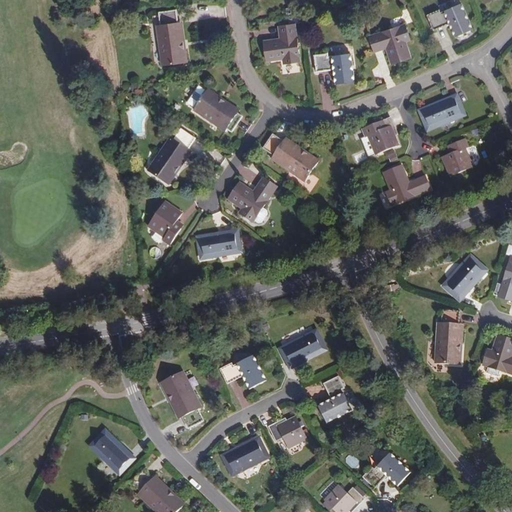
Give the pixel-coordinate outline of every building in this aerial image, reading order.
[(440,9),(428,14),(434,29),(450,22),(455,35),(473,27),(462,2),(441,12),(440,9)] [(186,59),(185,47),(181,47),(177,21),(176,8),(158,10),(159,23),(156,23),(161,63),(186,59)] [(282,37),(263,39),(266,58),(284,56),(285,61),(300,59),(294,21),(280,23),(282,37)] [(406,23),(371,35),(376,50),(387,46),(394,63),(412,56),(407,39),(411,37),(406,23)] [(327,53),(315,55),(317,71),(334,69),(336,83),(355,80),(350,53),(328,57),(327,53)] [(241,113),(237,111),(217,98),(219,95),(207,87),(193,107),(224,128),(225,126),(231,129),(241,113)] [(217,98),(237,111),(238,108),(219,95),(217,98)] [(457,95),(421,110),(429,128),(464,113),(457,95)] [(392,117),(377,123),(379,130),(369,134),(376,153),(399,144),(395,134),(398,133),(392,117)] [(173,169),(187,147),(195,136),(179,125),(171,137),(169,136),(147,168),(168,183),(176,171),(173,169)] [(305,152),(284,138),(283,139),(273,132),(263,146),(273,154),(272,156),(305,178),(319,158),(307,150),(305,152)] [(286,135),(284,138),(305,152),(307,150),(286,135)] [(454,151),(441,156),(449,175),(472,166),(464,148),(468,146),(465,139),(452,144),(454,151)] [(191,150),(187,147),(173,169),(176,171),(191,150)] [(390,159),(397,156),(394,148),(387,151),(390,159)] [(403,164),(385,171),(391,188),(387,190),(392,203),(431,188),(426,175),(410,181),(403,164)] [(240,180),(228,197),(243,207),(241,211),(252,219),(277,184),(265,176),(255,190),(240,180)] [(165,200),(152,220),(169,231),(167,234),(173,238),(181,225),(176,222),(182,211),(165,200)] [(235,228),(198,236),(202,255),(239,247),(235,228)] [(470,256),(444,284),(459,297),(484,269),(470,256)] [(511,256),(510,256),(497,296),(511,300),(511,297),(511,256)] [(459,364),(459,351),(456,351),(458,324),(457,324),(458,311),(440,310),(440,323),(436,323),(433,363),(459,364)] [(316,330),(282,348),(290,365),(325,347),(316,330)] [(511,339),(496,334),(490,352),(486,351),(481,365),(511,374),(511,358),(510,358),(511,350),(511,339)] [(231,361),(220,366),(228,382),(243,374),(250,387),(266,379),(254,354),(233,364),(231,361)] [(172,391),(186,414),(193,425),(208,416),(201,404),(204,402),(183,369),(161,382),(168,393),(172,391)] [(338,374),(323,382),(331,397),(318,404),(326,421),(351,408),(341,387),(344,385),(338,374)] [(183,416),(186,414),(172,391),(168,393),(183,416)] [(285,417),(269,425),(276,440),(283,437),(288,446),(306,436),(296,415),(286,420),(285,417)] [(133,459),(106,433),(92,447),(119,473),(133,459)] [(258,436),(223,454),(232,472),(266,454),(258,436)] [(413,468),(392,449),(377,466),(374,463),(365,473),(377,484),(389,472),(400,482),(413,468)] [(173,496),(154,478),(145,469),(133,481),(141,490),(139,493),(157,511),(176,511),(185,503),(175,494),(173,496)] [(156,476),(154,478),(173,496),(175,494),(156,476)] [(339,481),(324,496),(341,511),(344,511),(350,506),(353,508),(365,495),(353,483),(347,489),(339,481)]
